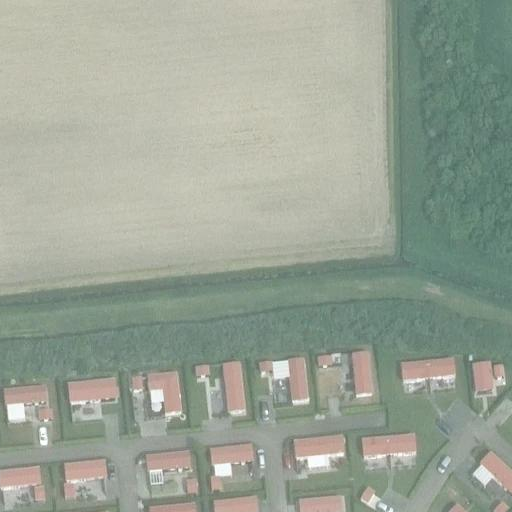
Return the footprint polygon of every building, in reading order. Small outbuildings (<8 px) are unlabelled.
[(355,400),(371,398),(367,356),(351,358),(355,400)] [(455,380),(453,362),(399,368),(401,385),(455,380)] [(330,372),(330,363),(317,363),(317,373),(330,372)] [(303,364),(287,366),(291,409),(307,407),(303,364)] [(222,368),(228,417),(245,415),(239,366),(222,368)] [(472,368),(475,396),(492,394),(489,366),(472,368)] [(271,368),(259,369),(259,379),(272,378),(271,368)] [(208,382),(207,372),(195,373),(196,382),(208,382)] [(503,372),(494,372),(495,384),(503,384),(503,372)] [(176,376),(146,380),(148,395),(162,394),(164,419),(180,417),(176,376)] [(141,396),(140,382),(132,382),(133,396),(141,396)] [(117,403),(114,383),(67,388),(68,407),(117,403)] [(45,391),(2,395),(4,412),(46,407),(45,391)] [(51,415),(40,416),(41,427),(52,426),(51,415)] [(360,444),(362,461),(415,456),(414,439),(360,444)] [(342,460),(340,443),(293,448),(295,465),(342,460)] [(252,467),(251,451),(209,455),(211,471),(252,467)] [(479,468),(511,498),(511,476),(490,456),(479,468)] [(187,458),(145,463),(147,479),(189,474),(187,458)] [(64,486),(106,482),(104,465),(63,469),(64,486)] [(0,475),(0,492),(40,488),(38,472),(0,475)] [(220,496),(218,483),(210,484),(212,497),(220,496)] [(196,499),(195,487),(186,487),(187,500),(196,499)] [(71,491),(63,491),(65,504),(73,503),(71,491)] [(375,499),(367,494),(360,504),(368,509),(375,499)] [(43,507),(42,495),(33,495),(33,507),(43,507)] [(340,511),(339,500),(298,504),(298,511),(340,511)]
